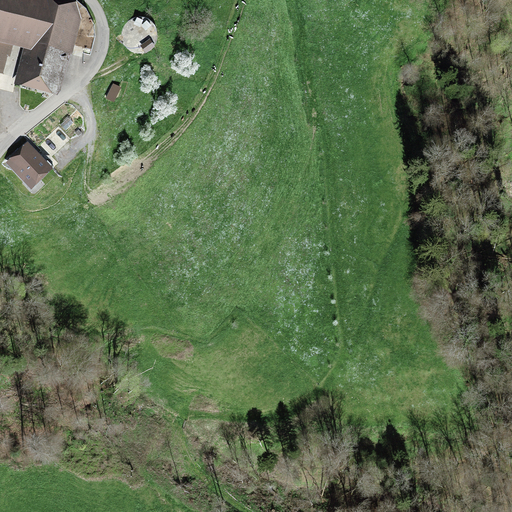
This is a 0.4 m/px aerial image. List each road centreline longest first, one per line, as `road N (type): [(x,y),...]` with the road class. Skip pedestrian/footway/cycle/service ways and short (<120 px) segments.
road 1 (track): [(207,511),(170,496),(134,459),(80,358),(129,332),(202,338),(242,298),(306,157),(314,119),(294,0)]
road 2 (track): [(242,0),(202,101),(139,165),(78,195),(43,199),(12,192),(0,177)]
road 3 (unclassified): [(0,152),(100,59),(104,30),(90,0)]
